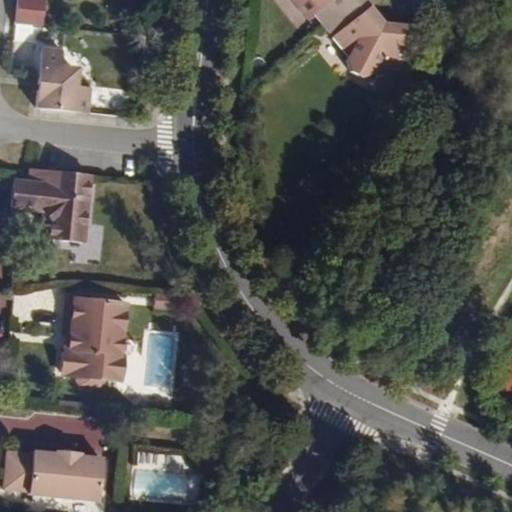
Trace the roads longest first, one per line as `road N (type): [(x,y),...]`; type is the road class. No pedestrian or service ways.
road 1 (tertiary): [(350,394),(311,371),(240,306),(184,142)]
road 2 (residential): [(184,142),(0,122)]
road 3 (tertiary): [(511,466),(350,394)]
road 4 (tertiary): [(184,142),(197,0)]
road 5 (residential): [(350,394),(271,511)]
